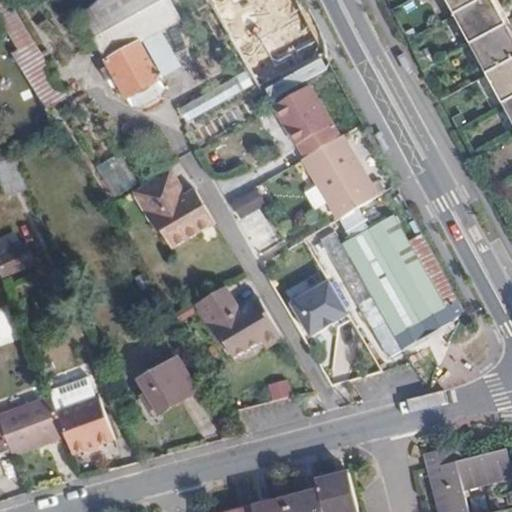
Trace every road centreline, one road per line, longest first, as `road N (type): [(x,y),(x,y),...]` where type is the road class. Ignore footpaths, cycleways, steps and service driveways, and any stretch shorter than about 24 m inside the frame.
road 1 (tertiary): [(330,0),(511,337)]
road 2 (tertiary): [(511,303),(349,0)]
road 3 (residential): [(175,476),(387,422)]
road 4 (residential): [(35,511),(175,476)]
road 5 (residential): [(387,422),(511,390)]
